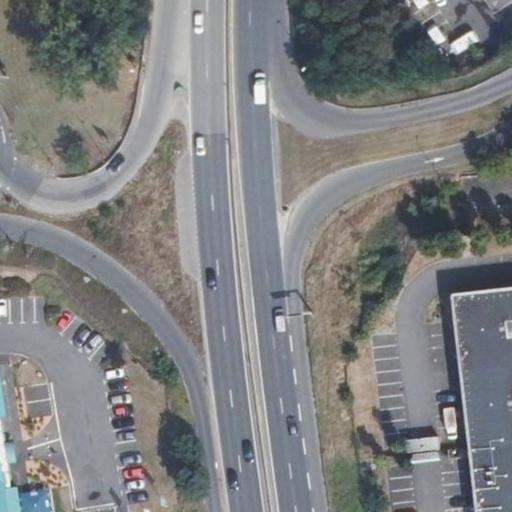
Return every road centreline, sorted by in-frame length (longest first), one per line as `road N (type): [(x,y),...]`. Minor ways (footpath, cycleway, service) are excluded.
road 1 (primary): [(0,227),(79,257),(168,326),(195,372),(217,511)]
road 2 (primary): [(280,368),(299,322),(297,255),(314,211),(363,180),(511,134)]
road 3 (primary): [(211,155),(247,511)]
road 4 (trunk): [(511,85),(393,117),(316,121),(285,86),(282,0)]
road 5 (trunk): [(172,0),(149,128),(118,176),(94,192),(57,198),(0,160)]
road 6 (primary): [(280,368),(255,153)]
road 7 (trunk): [(208,0),(211,155)]
road 8 (trunk): [(255,153),(253,0)]
road 9 (primary): [(302,511),(280,368)]
